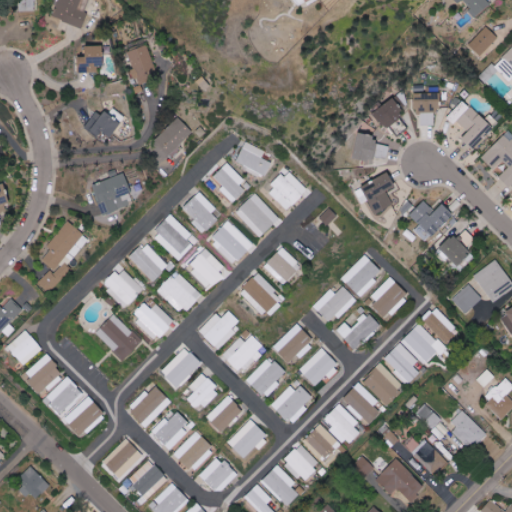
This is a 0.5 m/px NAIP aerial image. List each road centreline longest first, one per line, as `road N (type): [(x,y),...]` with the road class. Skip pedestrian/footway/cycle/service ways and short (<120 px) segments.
road 1 (residential): [(0,269),(35,226),(47,179),(39,131),(15,77)]
road 2 (residential): [(0,420),(96,511)]
